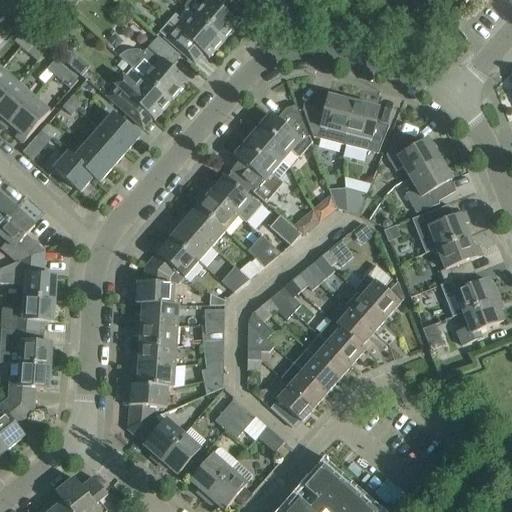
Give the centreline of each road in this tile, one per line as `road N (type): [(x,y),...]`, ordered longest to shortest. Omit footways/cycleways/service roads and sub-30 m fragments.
road 1 (unclassified): [(291,50),(247,76),(101,249)]
road 2 (unclassified): [(101,249),(79,442)]
road 3 (unclassified): [(454,95),(406,73),(291,50)]
road 4 (residential): [(338,423),(369,387),(387,384),(461,448)]
road 5 (residential): [(101,249),(0,163)]
road 6 (unclassified): [(511,210),(476,125),(454,95)]
